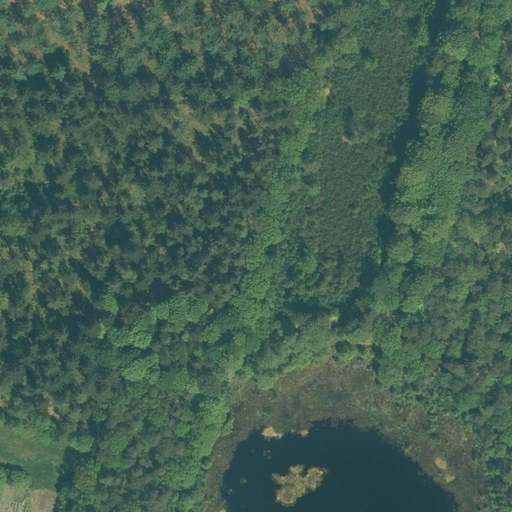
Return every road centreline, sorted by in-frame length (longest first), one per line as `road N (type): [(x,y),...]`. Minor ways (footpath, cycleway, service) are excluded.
road 1 (track): [(476,0),(376,342)]
road 2 (track): [(0,362),(129,424),(176,431)]
